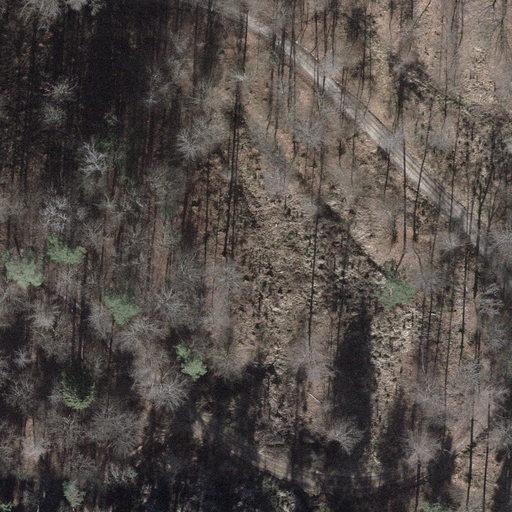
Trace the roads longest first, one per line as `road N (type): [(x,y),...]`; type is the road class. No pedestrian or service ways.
road 1 (track): [(511,392),(485,434),(429,463),(347,480),(233,444),(138,366),(84,302),(43,270),(0,257)]
road 2 (track): [(215,0),(302,50),(486,228),(511,270)]
